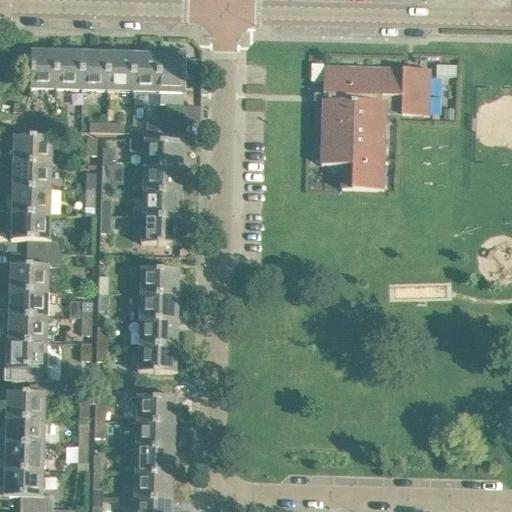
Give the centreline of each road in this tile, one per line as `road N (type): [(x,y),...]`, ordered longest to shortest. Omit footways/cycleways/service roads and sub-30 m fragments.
road 1 (residential): [(511,503),(241,495),(221,486),(213,463),(222,12)]
road 2 (unclassified): [(465,17),(222,12)]
road 3 (unclassified): [(222,12),(0,6)]
